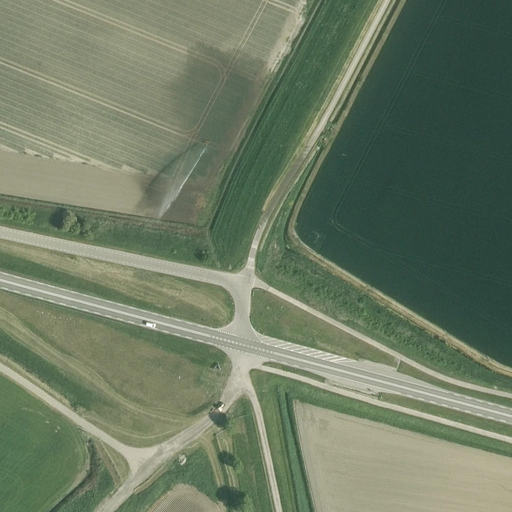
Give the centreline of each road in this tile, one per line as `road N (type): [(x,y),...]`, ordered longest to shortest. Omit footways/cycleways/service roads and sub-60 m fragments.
road 1 (unclassified): [(245,281),(269,209),(386,0)]
road 2 (primary): [(511,416),(238,343)]
road 3 (unclassified): [(245,281),(0,232)]
road 4 (primary): [(238,343),(0,279)]
road 5 (track): [(240,361),(279,511)]
